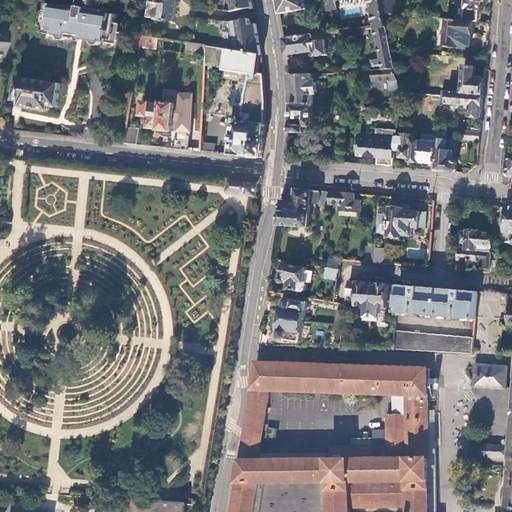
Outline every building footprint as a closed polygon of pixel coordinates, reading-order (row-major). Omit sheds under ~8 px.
[(93,8),(94,0),(93,0),(82,0),(81,1),(80,7),(69,5),(69,7),(51,5),(49,15),(48,23),(51,23),(50,28),(49,31),(58,33),(57,36),(69,38),(70,34),(77,35),(84,37),(92,38),(91,41),(102,43),(103,39),(111,41),(112,32),(114,32),(117,15),(104,13),(104,10),(93,8)] [(146,0),(146,8),(144,16),(156,18),(156,20),(161,21),(162,19),(174,21),(178,0),(176,0),(146,0)] [(251,0),(226,0),(225,11),(231,12),(253,8),(251,0)] [(307,9),(305,0),(277,0),(280,15),(307,9)] [(380,0),(367,0),(374,28),(386,26),(384,17),(383,13),(380,0)] [(395,0),(380,0),(383,13),(391,14),(398,14),(395,0)] [(465,0),(464,7),(465,9),(465,10),(455,9),(454,19),(479,21),(479,11),(480,11),(481,2),(484,2),(484,0),(465,0)] [(48,23),(49,15),(35,12),(33,25),(50,28),(51,23),(48,23)] [(231,22),(226,22),(224,33),(231,33),(228,49),(262,55),(259,36),(258,30),(257,25),(251,26),(250,19),(231,22)] [(468,47),(471,47),(473,34),(473,35),(475,22),(447,19),(444,47),(467,49),(468,47)] [(395,69),(386,26),(374,28),(377,40),(376,40),(384,69),(395,69)] [(123,34),(114,32),(112,32),(111,41),(122,42),(123,34)] [(329,55),(328,53),(335,52),(338,49),(336,32),(334,33),(284,39),(286,48),(287,55),(315,52),(316,57),(329,55)] [(143,35),(141,47),(157,50),(159,38),(143,35)] [(206,45),(188,42),(186,54),(206,56),(206,46),(206,45)] [(206,46),(206,56),(205,61),(203,114),(232,117),(231,126),(233,127),(232,131),(231,131),(231,133),(232,133),(232,134),(231,134),(230,142),(231,142),(230,154),(263,158),(265,140),(264,140),(266,124),(266,101),(263,74),(259,73),(262,55),(228,49),(206,46)] [(447,65),(448,57),(433,55),(432,63),(447,65)] [(475,67),(453,65),(451,92),(462,92),(484,94),(485,79),(474,78),(475,67)] [(395,69),(384,69),(365,71),(366,81),(389,80),(390,91),(400,90),(395,69)] [(313,80),(312,75),(289,76),(289,84),(291,103),(315,105),(314,95),(318,93),(317,92),(317,84),(317,83),(313,80)] [(20,106),(49,110),(50,105),(58,106),(61,83),(17,77),(14,99),(21,100),(20,106)] [(326,85),(324,83),(317,84),(317,92),(325,91),(327,89),(326,85)] [(482,118),(484,94),(462,92),(451,92),(442,91),(442,96),(441,100),(446,101),(446,103),(467,105),(467,108),(470,109),(469,117),(482,118)] [(162,104),(154,103),(152,102),(143,100),(141,116),(149,117),(147,127),(159,129),(173,131),(174,120),(175,112),(176,103),(162,102),(162,104)] [(313,134),(315,105),(291,103),(290,112),(289,132),(306,133),(313,134)] [(178,113),(175,112),(174,120),(177,120),(180,124),(188,124),(189,122),(190,120),(190,119),(190,117),(190,114),(191,111),(190,109),(190,107),(190,105),(183,105),(179,108),(179,113),(178,113)] [(139,128),(127,127),(125,143),(137,144),(139,128)] [(445,138),(446,129),(439,128),(438,135),(438,138),(445,138)] [(397,134),(397,131),(376,129),(376,139),(359,137),(357,157),(378,158),(377,166),(393,167),(395,150),(397,134)] [(188,147),(189,134),(175,132),(174,145),(188,147)] [(202,151),(202,135),(193,134),(193,150),(202,151)] [(413,135),(397,134),(395,150),(402,150),(401,158),(410,159),(410,161),(420,162),(422,141),(413,140),(413,135)] [(420,162),(436,164),(437,150),(437,142),(438,138),(438,135),(422,134),(422,141),(420,162)] [(202,149),(213,151),(215,143),(203,141),(202,149)] [(311,160),(325,161),(326,154),(321,154),(321,147),(312,147),(311,160)] [(442,171),(454,172),(456,170),(457,163),(455,160),(453,160),(453,151),(437,150),(436,164),(435,171),(442,171)] [(227,192),(259,197),(260,190),(261,182),(229,178),(228,187),(227,192)] [(281,213),(279,224),(310,227),(312,203),(320,203),(320,206),(329,207),(330,203),(331,191),(312,190),(296,188),(296,198),(292,201),(283,200),(281,213)] [(347,193),(331,191),(330,203),(341,204),(340,209),(341,210),(358,211),(361,211),(362,200),(355,199),(355,193),(347,193)] [(392,238),(399,239),(400,236),(403,236),(403,234),(413,235),(414,227),(420,227),(421,211),(406,210),(406,208),(391,207),(391,214),(389,234),(389,235),(392,235),(392,238)] [(378,213),(376,233),(389,234),(391,214),(378,213)] [(492,258),(494,234),(478,233),(479,230),(467,229),(467,231),(460,231),(459,242),(466,243),(466,247),(459,247),(457,259),(463,259),(462,264),(472,265),(472,260),(479,260),(480,257),(486,258),(485,267),(492,268),(492,258)] [(375,247),(375,246),(366,245),(364,262),(374,262),(375,247)] [(389,264),(390,248),(375,247),(374,262),(383,263),(389,264)] [(327,267),(340,269),(341,260),(329,258),(327,267)] [(492,268),(491,272),(499,273),(500,259),(492,258),(492,268)] [(290,280),(289,288),(296,290),(303,291),(306,289),(307,282),(305,281),(307,270),(307,267),(285,263),(284,266),(282,265),(281,271),(283,272),(283,275),(280,277),(280,279),(282,281),(284,281),(287,279),(290,280)] [(340,269),(327,267),(325,277),(338,279),(340,269)] [(371,320),(375,283),(361,282),(350,281),(347,300),(357,300),(356,304),(366,305),(364,319),(371,320)] [(397,308),(399,285),(388,284),(375,283),(371,320),(378,320),(378,317),(380,307),(387,307),(397,308)] [(417,287),(399,285),(397,308),(397,312),(476,319),(479,292),(461,291),(417,287)] [(282,318),(305,322),(308,301),(294,299),(293,300),(292,299),(289,298),(287,300),(286,306),(284,305),(282,318)] [(386,318),(387,307),(380,307),(378,317),(386,318)] [(344,326),(346,311),(337,309),(335,325),(344,326)] [(302,341),(305,322),(282,318),(280,329),(282,330),(281,336),(282,338),(286,338),(288,337),(287,339),(302,341)] [(395,330),(393,349),(473,353),(474,337),(395,330)] [(429,511),(428,411),(426,366),(256,361),(255,361),(238,458),(234,484),(236,484),(231,511),(429,511)] [(475,387),(506,390),(508,366),(475,363),(473,387),(475,387)] [(511,508),(511,373),(506,445),(471,443),(470,454),(486,456),(504,458),(506,458),(502,508),(511,508)] [(504,458),(486,456),(486,461),(489,461),(489,466),(503,467),(504,458)] [(183,511),(184,502),(122,498),(121,511),(183,511)]
